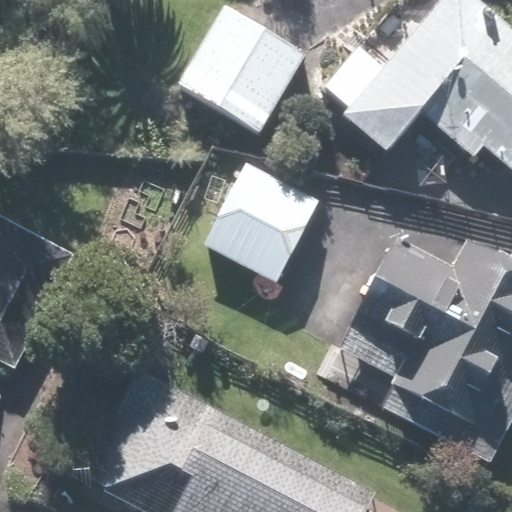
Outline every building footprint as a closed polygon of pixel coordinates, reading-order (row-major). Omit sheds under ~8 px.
[(511,182),(511,37),(468,0),(446,0),(340,123),(384,161),(419,122),(472,168),(482,157),(511,182)] [(308,59),(222,11),(177,93),(262,140),(308,59)] [(320,204),(247,166),(201,255),(274,292),(320,204)] [(75,261),(0,221),(0,367),(16,376),(75,261)] [(490,471),(511,428),(511,261),(508,269),(466,247),(451,275),(395,246),(338,356),(394,385),(379,414),(490,471)] [(78,484),(128,511),(367,511),(376,498),(141,370),(78,484)]
